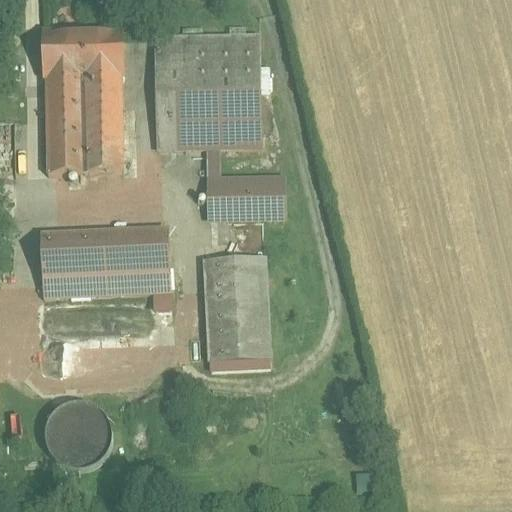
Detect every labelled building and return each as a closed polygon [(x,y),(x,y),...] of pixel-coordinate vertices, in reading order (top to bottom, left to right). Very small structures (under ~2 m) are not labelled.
[(125,81),(124,33),(49,34),(50,82),(125,81)] [(263,42),(160,43),(162,153),(265,151),(263,42)] [(125,81),(50,82),(52,178),(127,176),(125,81)] [(285,184),(212,185),(213,224),(286,222),(285,184)] [(172,235),(45,239),(47,302),(174,298),(172,235)] [(269,265),(208,268),(211,368),(273,366),(269,265)] [(92,409),(86,407),(80,407),(74,408),(69,409),(65,411),(61,414),(57,416),(55,419),(53,421),(51,424),(49,427),(48,430),(47,432),(46,436),(46,440),(46,444),(46,448),(47,452),(48,455),(49,458),(51,463),(55,467),(58,470),(62,473),(67,476),(71,477),(76,479),(83,479),(89,478),(94,477),(98,475),(101,473),(104,471),(107,469),(110,465),(112,462),(113,459),(115,456),(116,452),(117,448),(117,443),(117,438),(116,433),(115,430),(114,428),(112,424),(109,420),(106,417),(103,414),(100,412),(96,410),(92,409)]
